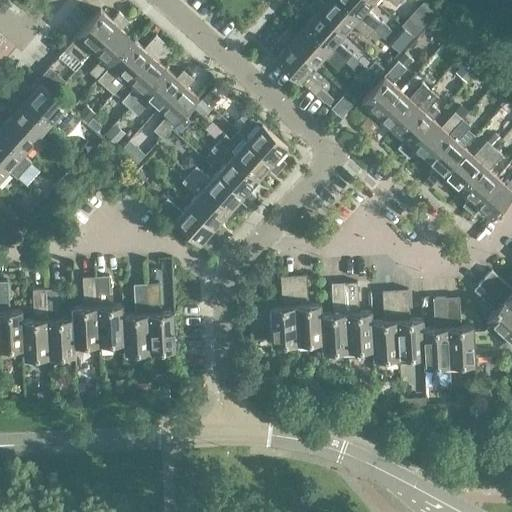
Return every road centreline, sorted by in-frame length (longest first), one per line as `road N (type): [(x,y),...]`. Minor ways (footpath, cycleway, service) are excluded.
road 1 (residential): [(261,241),(317,178),(321,151),(157,0)]
road 2 (residential): [(511,219),(478,256),(453,263),(387,246),(261,241)]
road 3 (tertiary): [(460,511),(342,452),(220,434)]
road 4 (residential): [(221,284),(169,240),(0,244)]
road 5 (tertiary): [(220,434),(0,445)]
road 6 (residential): [(220,434),(221,284)]
